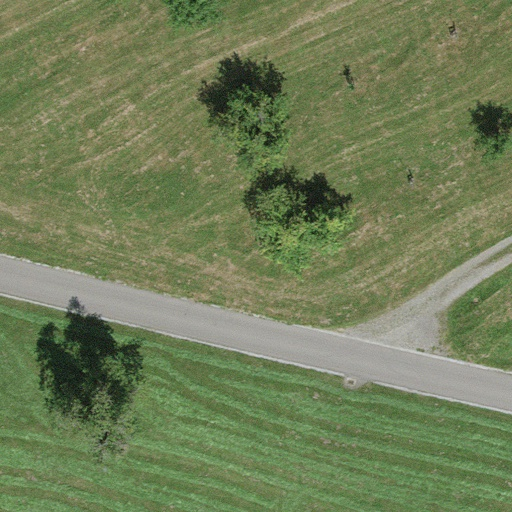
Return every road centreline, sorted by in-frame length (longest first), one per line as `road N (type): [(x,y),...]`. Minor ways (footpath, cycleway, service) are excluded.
road 1 (unclassified): [(0,275),(511,393)]
road 2 (track): [(387,365),(511,301)]
